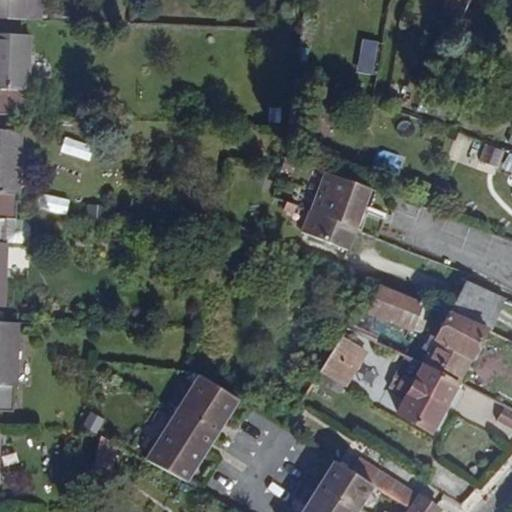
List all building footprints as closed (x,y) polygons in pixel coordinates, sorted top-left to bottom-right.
[(0,0),(0,20),(25,21),(41,22),(41,0),(0,0)] [(29,37),(0,36),(0,117),(24,118),(25,92),(28,92),(29,37)] [(20,133),(0,131),(0,309),(4,309),(6,245),(14,245),(15,196),(18,196),(20,133)] [(484,143),(479,160),(501,166),(505,149),(484,143)] [(320,175),(306,213),(349,229),(352,231),(359,214),(361,208),(366,191),(320,175)] [(372,193),(366,191),(361,208),(367,210),(372,193)] [(291,207),(281,203),(278,210),(288,214),(291,207)] [(349,229),(306,213),(299,234),(345,252),(352,231),(349,229)] [(352,231),(359,233),(364,216),(359,214),(352,231)] [(421,302),(380,286),(373,300),(369,299),(366,305),(371,307),(368,313),(409,330),(421,302)] [(464,286),(449,314),(484,331),(490,335),(504,303),(464,286)] [(431,307),(421,302),(409,330),(414,332),(415,330),(420,332),(431,307)] [(368,313),(356,309),(344,331),(398,356),(409,330),(368,313)] [(484,331),(449,314),(421,367),(457,383),(484,331)] [(18,325),(0,324),(0,412),(12,413),(13,388),(16,388),(18,325)] [(364,355),(339,340),(329,357),(355,371),(364,355)] [(329,357),(320,372),(345,387),(355,371),(329,357)] [(457,383),(421,367),(413,384),(402,378),(400,382),(446,405),(447,403),(457,383)] [(199,378),(146,464),(186,486),(207,451),(188,441),(203,414),(223,426),(237,402),(199,378)] [(395,393),(400,384),(391,379),(386,388),(395,393)] [(446,405),(400,382),(400,384),(395,393),(393,396),(404,402),(397,414),(431,434),(446,405)] [(511,412),(502,408),(495,421),(511,429),(511,412)] [(83,426),(97,433),(105,418),(90,411),(83,426)] [(188,441),(207,451),(223,426),(203,414),(188,441)] [(111,461),(96,458),(93,478),(109,480),(111,461)] [(408,511),(437,511),(439,510),(396,484),(358,461),(351,472),(388,495),(410,509),(408,511)] [(303,511),(329,511),(338,497),(359,509),(371,488),(333,464),(303,511)] [(329,511),(356,511),(359,509),(338,497),(329,511)]
